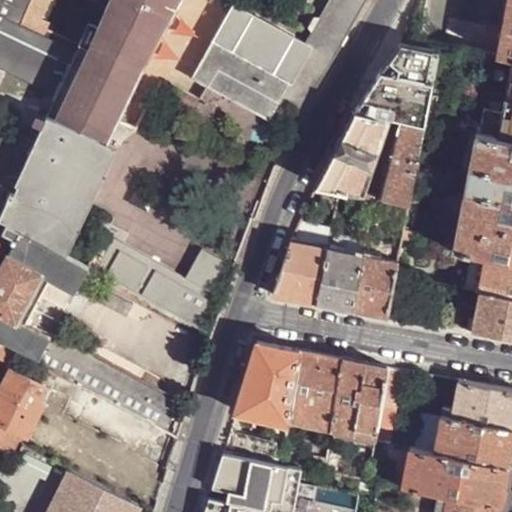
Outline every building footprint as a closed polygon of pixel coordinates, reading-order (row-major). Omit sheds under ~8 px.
[(49,112),(108,139),(116,120),(141,66),(178,0),(0,0),(0,17),(19,26),(30,0),(99,0),(98,3),(80,44),(76,52),(56,96),(49,112)] [(76,52),(80,44),(48,30),(51,23),(43,20),(51,0),(90,0),(98,3),(99,0),(30,0),(19,26),(29,30),(72,49),(76,52)] [(310,44),(327,15),(331,18),(341,0),(328,0),(306,41),(310,44)] [(339,51),(364,0),(341,0),(331,18),(327,15),(310,44),(334,57),(339,51)] [(418,0),(414,11),(452,18),(462,20),(465,0),(418,0)] [(511,0),(508,0),(503,28),(499,53),(511,55),(511,0)] [(279,103),(310,44),(306,41),(234,3),(195,76),(236,98),(239,92),(274,112),(279,103)] [(0,71),(3,73),(56,96),(76,52),(72,49),(29,30),(19,26),(0,17),(0,71)] [(480,50),(484,25),(462,20),(452,18),(447,44),(480,50)] [(499,53),(503,28),(484,25),(480,50),(496,53),(499,53)] [(279,103),(300,115),(318,82),(334,57),(310,44),(279,103)] [(372,85),(358,108),(385,113),(392,93),(372,85)] [(511,96),(507,96),(504,110),(500,136),(511,138),(511,96)] [(357,107),(319,183),(340,188),(352,190),(363,193),(387,121),(389,115),(385,113),(358,108),(357,107)] [(500,136),(504,110),(485,107),(480,132),(500,136)] [(68,255),(116,149),(106,143),(108,139),(49,112),(33,144),(13,190),(0,218),(0,220),(8,224),(20,230),(68,255)] [(424,121),(401,117),(387,197),(397,199),(409,201),(413,181),(424,121)] [(448,154),(452,127),(445,126),(443,125),(438,152),(448,154)] [(0,185),(13,190),(33,144),(0,129),(0,185)] [(511,138),(500,136),(480,132),(477,132),(466,191),(511,199),(511,138)] [(351,197),(352,190),(340,188),(338,201),(350,202),(351,197)] [(363,193),(352,190),(351,197),(364,200),(364,193),(363,193)] [(511,199),(466,191),(455,250),(472,252),(487,255),(511,259),(511,199)] [(374,195),(364,193),(364,200),(362,205),(372,207),(374,195)] [(374,195),(372,207),(383,209),(384,203),(385,197),(374,195)] [(387,197),(385,197),(384,203),(395,206),(397,199),(387,197)] [(409,201),(397,199),(395,206),(394,211),(407,213),(409,201)] [(19,233),(20,230),(8,224),(4,233),(16,238),(19,233)] [(292,241),(329,248),(332,234),(299,228),(292,241)] [(89,268),(90,266),(68,255),(20,230),(19,233),(16,238),(8,254),(45,273),(43,276),(75,292),(89,268)] [(97,271),(200,329),(225,261),(203,250),(186,278),(114,239),(97,271)] [(408,280),(415,242),(402,240),(398,260),(395,277),(408,280)] [(320,302),(329,248),(292,241),(275,293),(320,302)] [(320,302),(354,308),(364,254),(329,248),(320,302)] [(485,268),(487,255),(472,252),(470,265),(485,268)] [(43,276),(45,273),(8,254),(2,266),(0,269),(0,313),(18,322),(19,320),(43,276)] [(354,308),(388,315),(395,277),(398,260),(364,254),(354,308)] [(511,259),(487,255),(485,268),(481,287),(481,293),(511,298),(511,259)] [(511,298),(481,293),(475,325),(474,330),(511,336),(511,298)] [(40,360),(52,337),(19,320),(18,322),(0,313),(0,340),(5,343),(6,342),(40,360)] [(52,337),(40,360),(37,365),(106,399),(163,430),(179,401),(54,334),(52,337)] [(0,358),(13,365),(18,356),(2,348),(5,343),(0,340),(0,358)] [(259,341),(239,411),(291,420),(303,349),(259,341)] [(345,357),(303,349),(291,420),(334,429),(345,357)] [(388,365),(345,357),(334,429),(377,437),(382,403),(388,365)] [(382,403),(395,406),(402,368),(388,365),(382,403)] [(28,437),(52,388),(13,368),(0,392),(0,423),(7,427),(21,434),(28,437)] [(511,387),(459,378),(452,416),(511,426),(511,387)] [(178,438),(163,430),(106,399),(91,430),(167,468),(178,438)] [(442,414),(433,413),(426,450),(436,452),(442,414)] [(511,451),(511,426),(452,416),(442,414),(436,452),(509,465),(511,451)] [(21,434),(7,427),(0,441),(0,443),(12,450),(21,434)] [(284,463),(288,441),(233,429),(226,451),(249,456),(284,463)] [(329,458),(331,445),(323,443),(320,451),(318,451),(317,456),(329,458)] [(370,479),(381,481),(387,447),(376,445),(370,479)] [(411,447),(404,485),(442,493),(450,494),(503,505),(506,485),(509,465),(436,452),(426,450),(411,447)] [(245,475),(283,482),(287,463),(284,463),(249,456),(245,475)] [(315,469),(327,471),(329,458),(317,456),(315,469)] [(134,511),(139,503),(68,467),(46,511),(134,511)] [(314,507),(328,511),(334,491),(320,486),(314,507)] [(267,508),(265,511),(290,511),(293,498),(275,494),(276,489),(270,488),(267,508)] [(446,511),(450,494),(442,493),(438,511),(446,511)] [(501,511),(503,505),(450,494),(446,511),(501,511)] [(211,498),(207,511),(265,511),(267,508),(211,498)]
